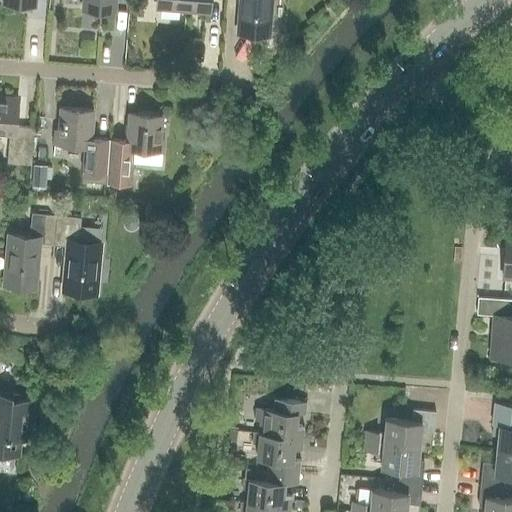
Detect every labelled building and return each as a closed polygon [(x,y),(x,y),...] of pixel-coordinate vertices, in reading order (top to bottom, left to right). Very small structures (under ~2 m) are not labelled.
[(83,0),(83,7),(115,9),(116,0),(83,0)] [(160,0),(160,8),(207,12),(208,0),(160,0)] [(270,33),(272,0),(240,0),(238,30),(270,33)] [(32,164),(34,128),(17,126),(19,98),(0,96),(0,132),(10,134),(8,162),(32,164)] [(83,170),(107,171),(110,139),(92,138),(94,110),(61,107),(59,129),(56,129),(55,143),(85,145),(83,170)] [(131,173),(133,149),(163,151),(164,138),(161,137),(163,115),(130,112),(128,141),(110,139),(107,171),(106,182),(131,184),(131,173)] [(189,152),(184,159),(191,165),(197,159),(189,152)] [(34,164),(32,187),(46,188),(48,165),(34,164)] [(104,185),(91,185),(91,195),(104,196),(104,185)] [(40,242),(54,244),(57,215),(38,213),(32,213),(30,237),(9,235),(4,283),(36,286),(40,242)] [(81,217),(57,215),(54,244),(68,245),(64,288),(96,291),(100,244),(79,242),(81,217)] [(511,276),(511,218),(490,217),(489,233),(507,235),(503,276),(511,276)] [(511,356),(511,298),(479,296),(478,313),(495,314),(492,356),(511,356)] [(28,438),(32,400),(13,398),(13,394),(0,392),(0,452),(19,454),(20,438),(28,438)] [(305,413),(307,401),(275,398),(274,409),(256,408),(255,419),(261,420),(260,431),(260,432),(303,436),(304,425),(296,425),(297,412),(305,413)] [(493,434),(499,435),(498,449),(511,450),(511,402),(496,402),(495,412),(493,434)] [(435,424),(436,411),(413,408),(412,420),(387,417),(385,432),(367,430),(366,440),(420,445),(421,431),(428,432),(429,423),(435,424)] [(237,441),(238,431),(230,430),(229,440),(237,441)] [(302,447),(303,436),(260,432),(260,431),(254,431),(253,442),(259,443),(257,456),(269,457),(268,468),(300,471),(301,460),(293,459),(294,446),(302,447)] [(423,482),(425,460),(418,459),(420,445),(366,440),(365,450),(383,452),(381,466),(400,468),(399,480),(423,482)] [(511,450),(498,449),(496,463),(490,462),(489,471),(482,471),(481,483),(504,486),(505,474),(511,474),(511,450)] [(298,483),(300,471),(268,468),(267,479),(244,477),(242,488),(248,489),(247,501),(247,502),(291,506),(292,495),(284,494),(285,482),(298,483)] [(421,495),(423,482),(399,480),(398,491),(372,488),(371,503),(353,501),(352,511),(359,511),(406,511),(407,503),(414,503),(415,494),(421,495)] [(511,511),(511,497),(503,497),(504,486),(481,483),(479,505),(485,506),(484,511),(511,511)] [(290,511),(291,506),(247,502),(247,501),(241,500),(240,511),(241,511),(290,511)]
